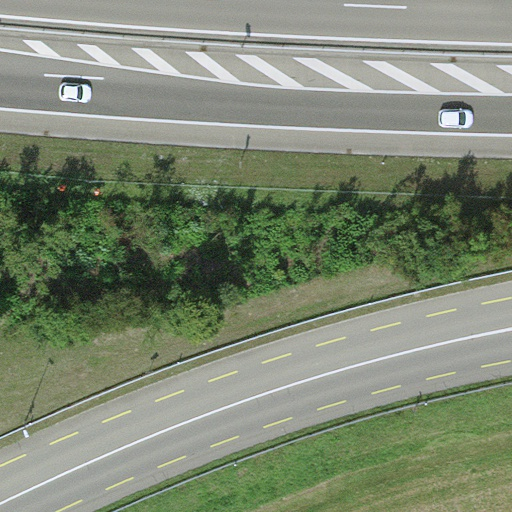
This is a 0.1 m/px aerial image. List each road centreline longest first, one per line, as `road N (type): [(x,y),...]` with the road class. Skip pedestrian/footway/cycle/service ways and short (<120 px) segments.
road 1 (primary): [(0,507),(170,429),(297,385),(511,331)]
road 2 (motorway): [(0,77),(257,100),(511,110)]
road 3 (motorway): [(511,11),(230,0)]
road 4 (track): [(511,443),(461,452),(292,511)]
